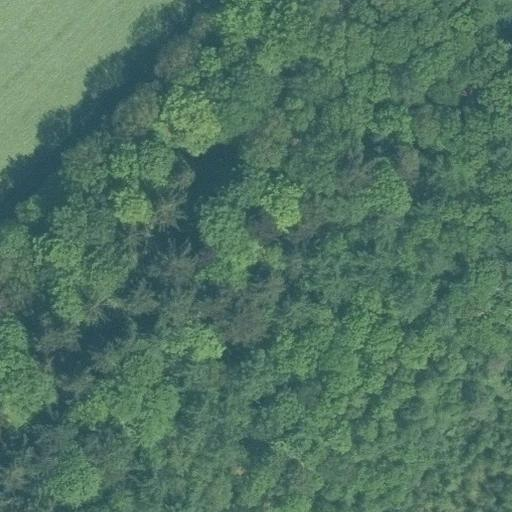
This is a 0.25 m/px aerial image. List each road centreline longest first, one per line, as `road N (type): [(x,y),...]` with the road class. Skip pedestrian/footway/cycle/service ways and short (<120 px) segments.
road 1 (unclassified): [(0,454),(336,0)]
road 2 (track): [(232,138),(129,53)]
